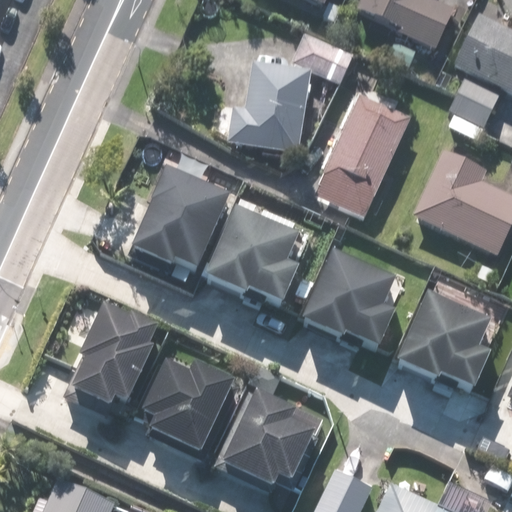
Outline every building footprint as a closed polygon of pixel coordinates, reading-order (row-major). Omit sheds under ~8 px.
[(274,0),(314,19),(323,0),(274,0)] [(414,0),(352,0),(345,18),(430,55),(447,17),(413,2),(414,0)] [(511,42),(472,22),(445,75),(458,82),(440,118),(478,137),(496,101),(511,109),(511,42)] [(345,59),(299,41),(287,71),(333,89),(345,59)] [(245,105),(227,103),(221,154),(293,162),(302,80),(249,74),(245,105)] [(361,226),(403,127),(350,104),(308,203),(361,226)] [(479,177),(435,159),(407,228),(494,263),(511,219),(511,210),(472,194),(479,177)] [(121,263),(162,281),(164,275),(187,286),(219,214),(155,186),(121,263)] [(258,218),(250,236),(225,225),(195,290),(235,309),(237,304),(273,320),(290,282),(279,277),(290,254),(281,251),(289,233),(258,218)] [(368,362),(384,328),(373,322),(385,297),(323,267),(292,332),(334,352),(336,347),(368,362)] [(475,333),(412,310),(388,378),(465,405),(477,370),(464,366),(475,333)] [(58,406),(98,423),(103,412),(117,418),(152,339),(124,326),(122,330),(94,318),(70,371),(73,372),(58,406)] [(145,431),(140,441),(194,464),(224,394),(184,377),(181,383),(155,372),(132,426),(145,431)] [(511,376),(495,416),(511,423),(511,425),(509,432),(511,432),(511,451),(505,466),(511,468),(511,376)] [(206,472),(263,500),(268,490),(282,497),(307,446),(280,433),(285,422),(241,400),(206,472)] [(360,511),(364,506),(324,486),(311,511),(360,511)] [(108,511),(50,488),(40,511),(108,511)] [(419,511),(383,493),(373,511),(419,511)]
